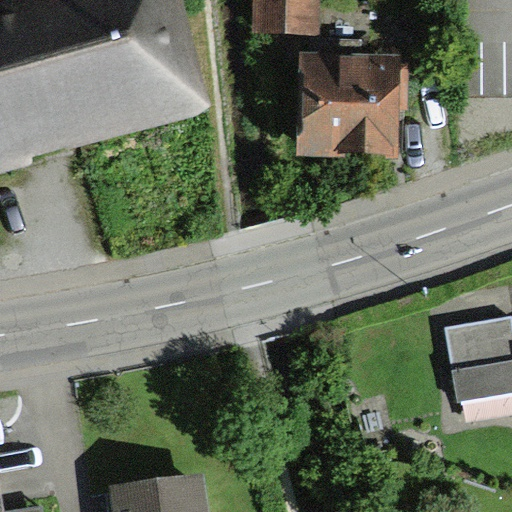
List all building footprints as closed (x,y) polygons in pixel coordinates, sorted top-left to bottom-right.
[(0,0),(0,160),(191,107),(161,0),(0,0)] [(264,0),(264,32),(309,33),(309,0),(264,0)] [(312,66),(304,152),(394,161),(402,74),(312,66)] [(511,349),(509,327),(443,337),(458,414),(511,403),(511,349)] [(206,511),(202,478),(109,489),(111,511),(206,511)] [(40,511),(40,506),(5,510),(0,480),(0,511),(40,511)]
